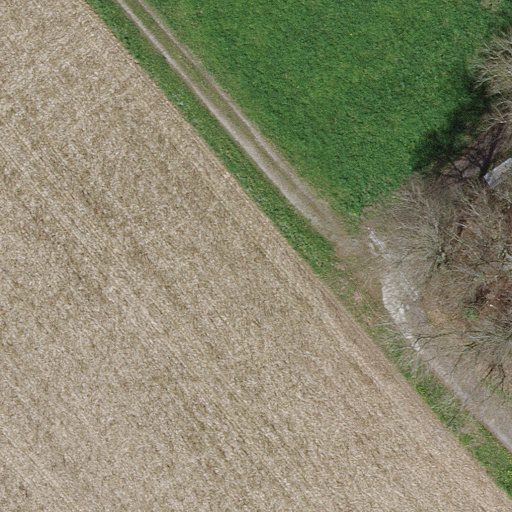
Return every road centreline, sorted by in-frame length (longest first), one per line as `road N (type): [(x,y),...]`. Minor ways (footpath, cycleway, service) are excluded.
road 1 (track): [(129,0),(374,272)]
road 2 (track): [(374,272),(511,115)]
road 3 (track): [(374,272),(511,419)]
